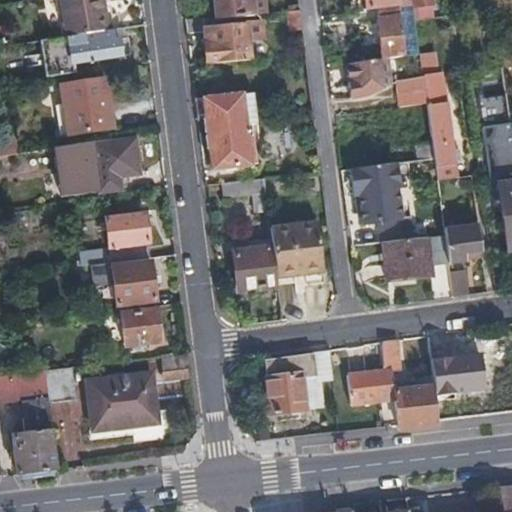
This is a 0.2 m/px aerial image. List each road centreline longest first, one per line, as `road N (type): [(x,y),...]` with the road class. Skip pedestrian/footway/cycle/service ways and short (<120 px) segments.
road 1 (residential): [(161,0),(206,348)]
road 2 (residential): [(511,308),(206,348)]
road 3 (primary): [(511,450),(227,480)]
road 4 (primary): [(227,480),(79,498)]
road 5 (residential): [(206,348),(227,480)]
